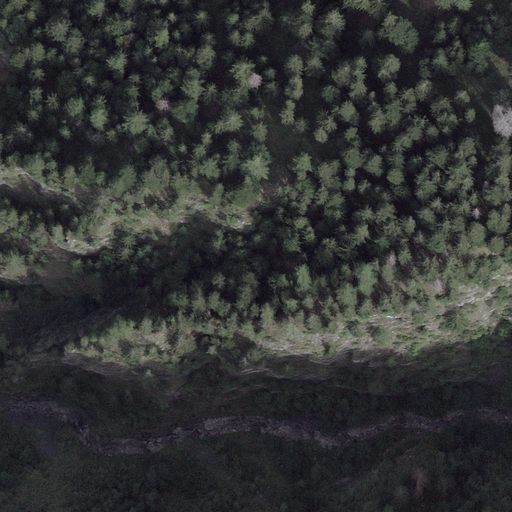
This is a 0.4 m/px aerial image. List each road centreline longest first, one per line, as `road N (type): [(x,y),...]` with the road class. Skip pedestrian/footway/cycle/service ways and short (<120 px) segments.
road 1 (track): [(229,511),(256,497),(289,506),(406,443),(422,430),(425,409),(325,382),(227,377),(171,325),(148,334),(116,328),(148,278),(49,242),(59,213),(21,171),(23,83),(0,67)]
road 2 (track): [(213,0),(219,89),(273,175),(282,176),(262,87),(282,0)]
